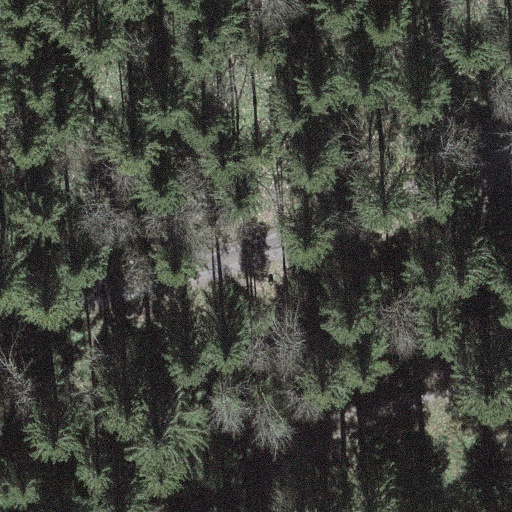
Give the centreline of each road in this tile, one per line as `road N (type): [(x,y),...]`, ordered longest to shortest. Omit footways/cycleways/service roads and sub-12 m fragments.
road 1 (track): [(0,311),(192,301),(511,160)]
road 2 (track): [(511,340),(373,408),(205,511)]
